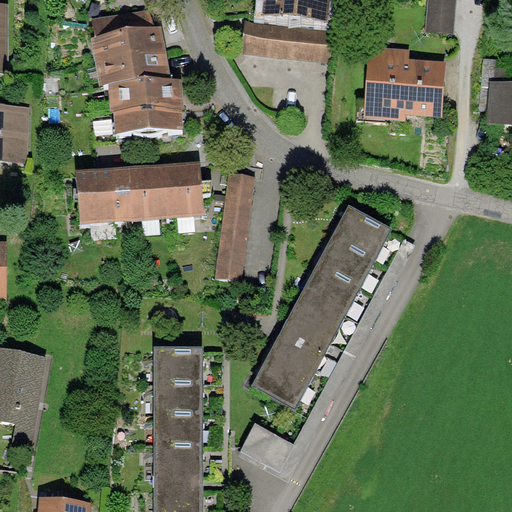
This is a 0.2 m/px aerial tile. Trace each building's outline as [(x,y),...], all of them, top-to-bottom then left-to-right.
[(269,0),(268,28),(332,33),(333,12),(334,0),(269,0)] [(455,0),(427,0),(426,31),(453,33),(455,0)] [(13,9),(0,8),(0,72),(11,73),(13,9)] [(138,84),(173,82),(164,29),(157,29),(154,11),(93,21),(96,40),(92,40),(101,89),(108,88),(138,87),(138,84)] [(332,33),(268,28),(247,26),(244,59),(333,66),(336,33),(332,33)] [(364,121),(406,123),(407,117),(443,119),(446,65),(410,63),(410,50),(368,48),(364,121)] [(138,87),(108,88),(110,116),(115,116),(116,136),(182,133),(181,123),(181,112),(184,111),(183,94),(182,82),(173,82),(138,84),(138,87)] [(511,88),(495,88),(492,130),(511,131),(511,88)] [(0,161),(28,162),(30,110),(0,108),(0,161)] [(200,166),(77,176),(82,227),(204,217),(202,196),(200,166)] [(256,180),(230,177),(216,278),(242,282),(256,180)] [(391,231),(349,209),(253,389),(296,412),(391,231)] [(294,446),(257,427),(242,456),(287,480),(412,247),(403,242),(294,446)] [(8,246),(0,246),(0,302),(9,302),(8,246)] [(205,350),(156,350),(155,511),(204,511),(204,462),(204,425),(205,401),(205,370),(205,350)] [(50,362),(0,352),(0,426),(19,430),(16,443),(34,447),(50,362)] [(91,511),(92,503),(41,499),(39,511),(91,511)]
